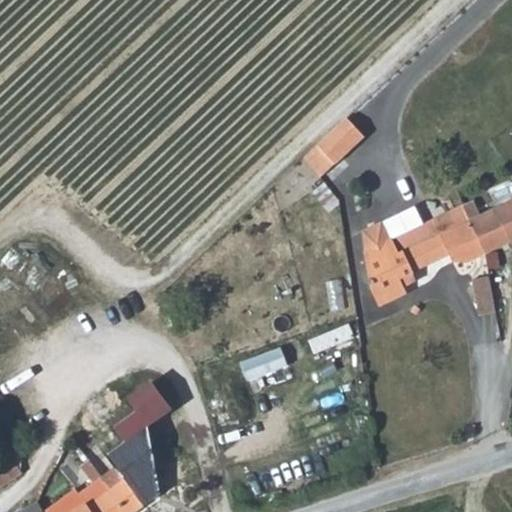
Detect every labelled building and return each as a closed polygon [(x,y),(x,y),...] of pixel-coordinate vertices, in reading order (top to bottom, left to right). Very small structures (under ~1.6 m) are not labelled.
[(348,118),(319,146),(335,164),(365,137),(348,118)] [(487,251),(511,238),(511,198),(507,200),(499,184),(490,189),(492,194),(466,208),(487,251)] [(469,261),(487,251),(466,208),(441,220),(446,230),(390,258),(384,248),(392,300),(407,291),(405,287),(399,277),(412,271),(447,253),(450,258),(469,261)] [(441,220),(384,248),(390,258),(446,230),(441,220)] [(372,287),(392,300),(384,248),(381,242),(356,256),(372,287)] [(417,280),(412,271),(399,277),(405,287),(417,280)] [(482,314),(497,312),(492,278),(477,280),(482,314)] [(108,454),(111,457),(142,436),(139,433),(146,427),(136,413),(116,427),(126,442),(108,454)] [(144,506),(161,494),(152,450),(142,436),(111,457),(117,466),(104,476),(111,488),(125,478),(144,506)] [(0,486),(23,471),(9,451),(0,457),(0,486)] [(46,511),(135,511),(144,506),(125,478),(111,488),(104,476),(79,493),(75,488),(43,508),(46,511)] [(18,511),(28,511),(40,504),(38,500),(18,511)]
